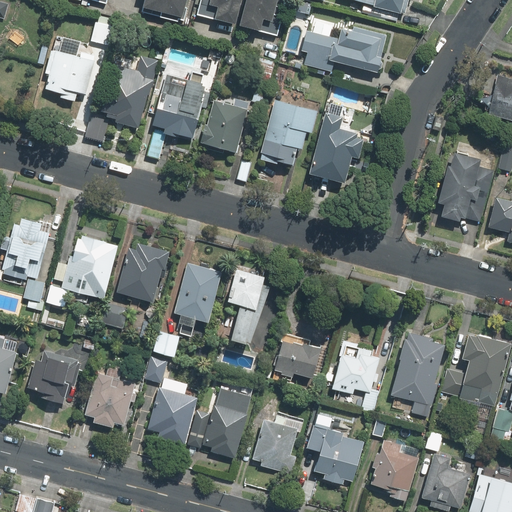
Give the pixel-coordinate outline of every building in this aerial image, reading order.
[(145,0),(143,7),(183,18),(188,0),(145,0)] [(203,0),(200,14),(236,24),(242,0),(203,0)] [(245,0),(239,25),(276,34),(284,0),(245,0)] [(359,0),(374,4),(374,6),(405,13),(407,0),(359,0)] [(113,25),(94,21),(90,40),(109,44),(113,25)] [(341,27),(338,38),(306,29),(301,49),(307,51),(304,63),(332,70),(334,60),(377,71),(387,34),(354,26),(353,29),(341,27)] [(167,41),(156,38),(151,56),(162,59),(167,41)] [(95,60),(52,48),(46,71),(49,72),(45,87),(62,92),(60,96),(76,100),(78,91),(86,94),(95,60)] [(141,55),(137,69),(113,63),(101,110),(117,115),(116,121),(138,127),(147,94),(149,94),(158,60),(141,55)] [(274,61),(257,57),(253,70),(259,72),(251,100),(263,103),(274,61)] [(202,83),(166,74),(152,124),(165,127),(164,132),(179,137),(180,133),(193,136),(201,107),(205,108),(210,92),(201,89),(202,83)] [(511,78),(503,76),(497,109),(511,112),(511,78)] [(214,99),(207,123),(205,123),(200,141),(236,151),(249,101),(234,97),(233,104),(214,99)] [(317,110),(274,98),(260,151),(261,151),(259,157),(291,166),(297,146),(301,147),(306,130),(312,132),(317,110)] [(341,116),(325,111),(309,172),(345,181),(352,155),(359,157),(364,139),(355,137),(357,131),(338,126),(341,116)] [(100,122),(89,119),(85,135),(96,138),(100,122)] [(163,130),(154,127),(147,154),(159,157),(165,134),(162,133),(163,130)] [(480,153),(459,150),(457,162),(450,161),(445,196),(448,196),(446,211),(479,216),(483,187),(488,188),(491,168),(478,166),(480,153)] [(511,152),(502,151),(501,165),(511,165),(511,160),(510,160),(511,152)] [(251,161),(241,158),(236,177),(246,180),(251,161)] [(511,196),(499,194),(493,222),(511,226),(509,237),(511,237),(511,196)] [(53,224),(18,216),(6,270),(30,276),(26,293),(44,297),(48,277),(41,276),(53,224)] [(66,283),(55,280),(51,297),(68,301),(72,284),(110,292),(122,239),(93,232),(90,243),(82,241),(79,251),(74,250),(66,283)] [(142,245),(133,243),(123,285),(162,295),(174,247),(144,239),(142,245)] [(225,267),(191,258),(178,307),(212,316),(225,267)] [(269,269),(241,264),(237,293),(247,299),(238,330),(257,333),(275,281),(268,279),(269,269)] [(130,304),(112,299),(107,318),(124,323),(130,304)] [(182,330),(162,328),(160,346),(180,349),(182,330)] [(511,341),(511,338),(471,328),(464,353),(472,355),(462,392),(485,399),(487,395),(497,397),(511,341)] [(446,339),(408,330),(393,395),(415,400),(413,412),(428,415),(446,339)] [(17,335),(0,332),(0,381),(10,383),(17,335)] [(325,345),(288,335),(281,363),(318,373),(325,345)] [(360,352),(346,348),(336,383),(357,390),(359,384),(372,388),(382,355),(373,352),(375,346),(363,342),(360,352)] [(48,357),(40,355),(33,381),(76,391),(84,358),(50,350),(48,357)] [(168,357),(152,354),(148,374),(163,377),(168,357)] [(137,383),(99,376),(93,409),(100,410),(99,417),(117,421),(118,414),(131,417),(137,383)] [(222,383),(221,386),(215,412),(199,408),(202,395),(163,386),(153,423),(163,425),(161,434),(189,441),(189,438),(202,441),(216,444),(215,447),(237,453),(253,391),(222,383)] [(493,428),(509,433),(511,422),(511,408),(499,405),(493,428)] [(297,425),(270,418),(264,416),(254,454),(263,456),(262,461),(294,469),(298,452),(291,451),(297,425)] [(367,440),(318,422),(311,442),(326,447),(317,470),(346,480),(348,474),(354,476),(367,440)] [(509,433),(493,428),(490,438),(507,442),(509,433)] [(438,451),(443,433),(430,430),(425,448),(438,451)] [(404,441),(388,437),(384,449),(379,448),(375,462),(378,463),(373,478),(393,484),(391,491),(408,496),(421,452),(403,447),(404,441)] [(450,457),(434,453),(423,493),(429,495),(427,503),(447,509),(449,500),(462,504),(471,474),(447,467),(450,457)] [(511,511),(511,485),(481,478),(472,511),(511,511)] [(22,491),(18,506),(36,511),(53,511),(57,501),(22,491)]
